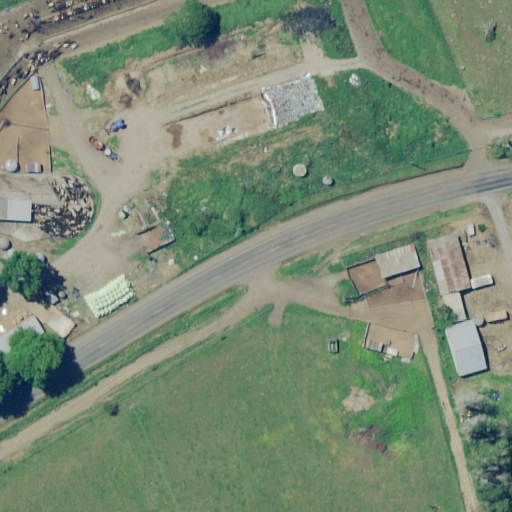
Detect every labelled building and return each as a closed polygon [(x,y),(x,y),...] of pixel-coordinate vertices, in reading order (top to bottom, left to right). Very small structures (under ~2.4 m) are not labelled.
[(25,118),(9,114),(6,124),(23,128),(25,118)] [(37,142),(24,142),(24,156),(36,157),(37,142)] [(30,202),(0,200),(0,221),(29,223),(30,202)] [(468,290),(465,279),(455,236),(429,243),(434,262),(430,263),(439,297),(468,290)] [(417,268),(410,247),(374,258),(381,279),(417,268)] [(467,278),(470,289),(491,284),(489,273),(467,278)] [(463,320),(457,295),(441,298),(447,324),(463,320)] [(506,319),(504,311),(483,316),(485,324),(506,319)] [(0,360),(42,334),(32,318),(0,337),(0,360)] [(73,328),(66,321),(55,333),(62,340),(73,328)] [(485,369),(471,322),(444,330),(458,377),(485,369)] [(381,343),(368,340),(366,349),(379,352),(381,343)]
